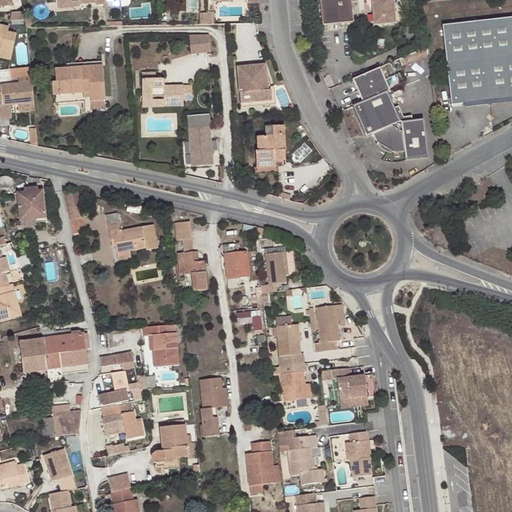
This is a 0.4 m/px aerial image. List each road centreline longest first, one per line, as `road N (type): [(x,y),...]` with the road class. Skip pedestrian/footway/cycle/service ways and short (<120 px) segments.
road 1 (tertiary): [(329,217),(0,144)]
road 2 (tertiary): [(0,160),(279,224),(321,249)]
road 3 (residential): [(280,0),(302,93),(353,175)]
road 4 (residential): [(430,511),(412,382),(390,345)]
road 5 (tertiary): [(511,287),(431,255),(404,232)]
road 6 (tertiary): [(392,274),(511,299)]
